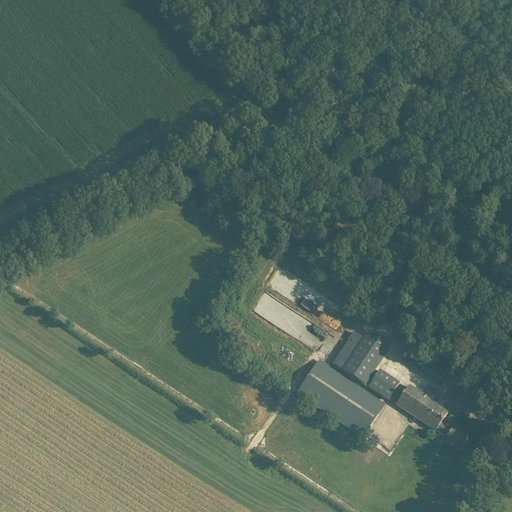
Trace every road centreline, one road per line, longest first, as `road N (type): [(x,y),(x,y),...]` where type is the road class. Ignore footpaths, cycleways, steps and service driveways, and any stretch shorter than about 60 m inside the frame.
road 1 (unclassified): [(0,268),(270,118)]
road 2 (unclassified): [(252,443),(0,272)]
road 3 (tertiary): [(511,337),(420,283),(340,197)]
road 4 (residential): [(340,197),(511,138)]
road 5 (tertiary): [(270,118),(161,0)]
road 6 (track): [(252,443),(358,511)]
